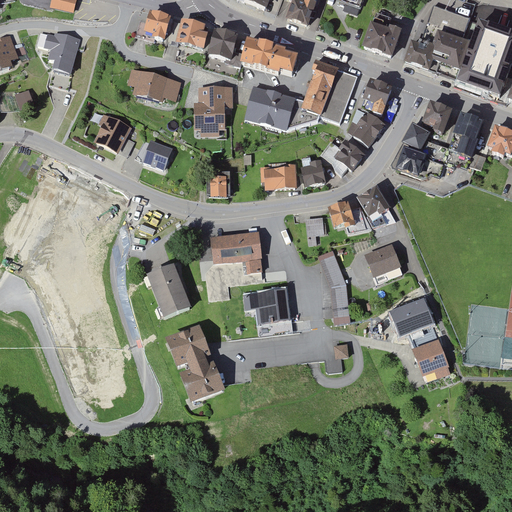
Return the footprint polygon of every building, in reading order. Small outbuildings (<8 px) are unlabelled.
[(52,0),(52,2),(50,10),(73,16),(76,0),(52,0)] [(246,0),(245,4),(271,13),(275,0),(246,0)] [(294,6),(288,23),(310,31),(320,0),(322,0),(326,1),(326,0),(285,0),(284,3),(294,6)] [(436,8),(429,26),(466,38),(473,21),(472,21),(436,8)] [(172,20),(152,14),(150,25),(142,23),(138,40),(154,43),(155,38),(168,41),(172,20)] [(364,49),(393,60),(402,34),(388,30),(391,21),(375,15),(364,49)] [(209,26),(184,22),(180,45),(210,51),(213,36),(207,35),(209,26)] [(461,85),(475,44),(467,41),(468,39),(466,38),(429,26),(422,45),(415,43),(407,65),(461,85)] [(475,44),(511,56),(511,35),(495,29),(493,34),(481,30),(475,44)] [(243,70),(246,55),(238,53),(242,37),(218,31),(212,58),(229,62),(228,67),(243,70)] [(59,90),(68,92),(81,41),(55,34),(54,37),(48,36),(44,51),(51,53),(48,65),(55,67),(50,87),(59,90)] [(0,41),(0,77),(19,71),(16,64),(22,62),(12,37),(0,41)] [(249,44),(244,69),(265,74),(270,49),(249,44)] [(499,98),(503,99),(511,72),(511,56),(475,44),(465,75),(470,76),(467,87),(479,91),(499,98)] [(289,54),(270,49),(265,74),(282,78),(283,74),(295,77),(300,57),(292,55),(289,54)] [(316,64),(313,73),(318,75),(306,104),(253,90),(244,123),(288,134),(322,124),(323,121),(340,127),(357,79),(316,64)] [(184,83),(134,71),(130,87),(138,89),(136,97),(147,100),(145,105),(163,109),(164,104),(178,107),(184,83)] [(395,92),(372,84),(362,111),(385,120),(395,92)] [(227,111),(233,110),(233,90),(199,91),(199,105),(194,106),(195,134),(203,134),(203,141),(223,140),(223,135),(228,135),(227,111)] [(497,102),(499,98),(479,91),(478,95),(497,102)] [(20,109),(34,107),(32,92),(17,95),(20,109)] [(436,134),(446,137),(454,114),(432,106),(424,126),(437,130),(436,134)] [(373,119),(356,114),(348,136),(371,151),(388,129),(373,119)] [(133,128),(105,116),(100,128),(104,129),(97,145),(121,155),(133,128)] [(451,154),(473,160),(485,126),(463,118),(451,154)] [(429,145),(433,138),(414,129),(395,165),(402,175),(423,182),(432,179),(441,182),(446,168),(451,154),(429,145)] [(511,158),(511,135),(496,130),(489,150),(494,151),(493,155),(503,159),(504,155),(511,158)] [(174,146),(147,135),(138,156),(165,167),(174,146)] [(336,174),(343,180),(349,172),(354,175),(368,158),(348,144),(343,152),(332,145),(321,159),(334,168),(336,174)] [(470,169),(473,160),(451,154),(446,168),(456,171),(458,165),(470,169)] [(483,174),(488,159),(477,156),(472,170),(483,174)] [(302,171),(306,191),(326,187),(323,169),(322,163),(311,165),(311,169),(302,171)] [(278,194),(277,166),(268,166),(268,170),(261,171),(261,188),(263,187),(265,187),(265,194),(272,194),(278,194)] [(277,166),(278,194),(296,193),(296,181),(295,169),(285,169),(285,166),(277,166)] [(210,183),(211,204),(227,203),(226,182),(210,183)] [(361,202),(375,231),(398,223),(381,191),(361,202)] [(370,233),(359,211),(356,212),(353,212),(350,206),(330,212),(336,232),(347,229),(349,238),(370,233)] [(324,239),(323,222),(314,222),(307,223),(308,249),(317,248),(316,239),(324,239)] [(265,274),(260,234),(212,240),(215,267),(248,263),(250,275),(265,274)] [(391,250),(365,260),(377,290),(403,279),(391,250)] [(334,258),(319,263),(325,276),(331,291),(332,305),(335,327),(350,326),(346,288),(334,258)] [(225,266),(207,268),(210,301),(227,300),(225,266)] [(182,293),(173,270),(147,280),(165,323),(189,312),(182,293)] [(260,327),(292,322),(288,291),(244,297),(246,313),(258,311),(260,327)] [(200,331),(169,344),(180,371),(190,366),(194,375),(184,379),(195,406),(226,394),(215,368),(211,370),(206,358),(210,356),(200,331)] [(443,343),(418,353),(429,379),(442,374),(445,380),(456,376),(443,343)] [(347,349),(335,350),(335,362),(348,361),(347,349)]
